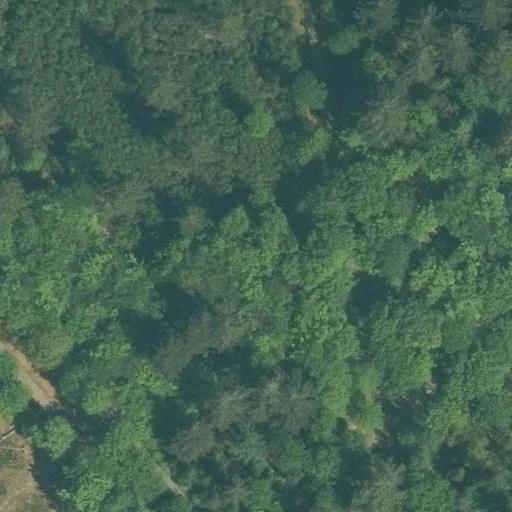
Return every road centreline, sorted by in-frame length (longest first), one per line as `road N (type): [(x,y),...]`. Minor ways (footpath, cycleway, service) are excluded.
road 1 (track): [(405,511),(308,0)]
road 2 (track): [(297,511),(511,311)]
road 3 (track): [(0,354),(135,511)]
